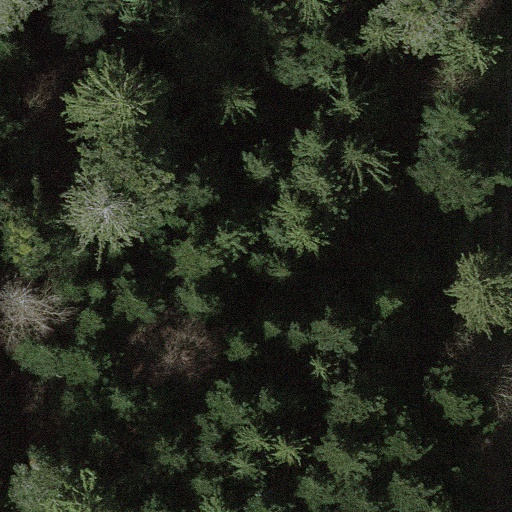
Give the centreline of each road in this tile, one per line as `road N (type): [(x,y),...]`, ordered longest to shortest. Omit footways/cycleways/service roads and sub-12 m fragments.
road 1 (track): [(511,437),(486,255),(504,0)]
road 2 (track): [(28,511),(0,382)]
